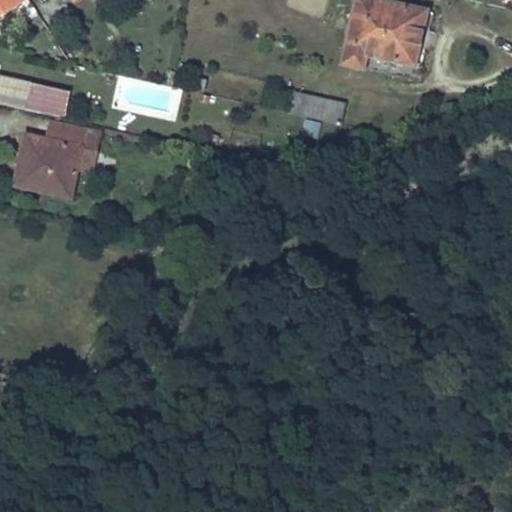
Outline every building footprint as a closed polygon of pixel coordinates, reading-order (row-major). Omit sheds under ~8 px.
[(0,0),(0,14),(21,0),(0,0)] [(374,0),(356,0),(342,66),(363,70),(366,56),(414,67),(426,12),(374,0)] [(0,76),(0,104),(40,114),(46,87),(0,76)] [(192,78),(190,88),(203,91),(206,81),(192,78)] [(46,87),(40,114),(61,118),(66,91),(46,87)] [(295,93),(290,113),(341,125),(345,105),(295,93)] [(28,168),(20,166),(16,185),(70,196),(76,170),(81,149),(96,153),(100,135),(52,124),(47,142),(40,140),(35,160),(30,159),(28,168)] [(27,137),(20,166),(28,168),(30,159),(35,160),(40,140),(27,137)] [(81,149),(76,170),(92,173),(96,153),(81,149)] [(245,166),(241,185),(256,188),(260,169),(245,166)]
